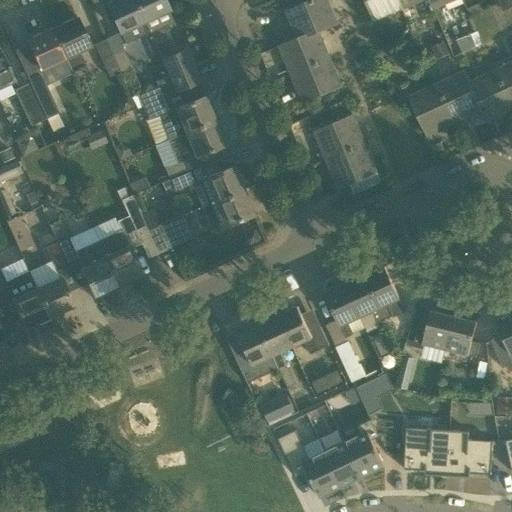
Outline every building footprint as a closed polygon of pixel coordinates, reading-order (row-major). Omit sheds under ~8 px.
[(144,21),(134,0),(111,0),(106,3),(120,32),(144,21)] [(164,0),(134,0),(144,21),(150,32),(173,21),(167,10),(169,10),(164,0)] [(310,0),(286,10),(297,38),(318,29),(318,30),(337,23),(327,0),(310,0)] [(402,8),(398,0),(365,0),(374,19),(402,8)] [(511,0),(499,0),(504,11),(511,7),(511,0)] [(76,16),(52,28),(65,57),(72,71),(85,65),(78,51),(90,46),(76,16)] [(395,22),(380,28),(386,44),(401,38),(395,22)] [(52,28),(27,39),(29,43),(41,69),(44,75),(47,82),(72,71),(65,57),(52,28)] [(279,45),(290,73),(329,57),(318,30),(318,29),(297,38),(279,45)] [(105,39),(94,44),(101,59),(109,77),(120,72),(112,53),(105,39)] [(443,41),(431,46),(436,58),(448,53),(443,41)] [(29,43),(14,50),(29,82),(46,119),(58,114),(41,77),(44,75),(41,69),(29,43)] [(112,53),(120,72),(131,66),(123,48),(112,53)] [(168,56),(162,59),(172,80),(176,90),(199,80),(186,49),(168,56)] [(1,51),(0,51),(0,86),(15,79),(8,63),(7,63),(1,51)] [(149,69),(162,64),(157,51),(144,56),(149,69)] [(329,57),(290,73),(302,101),(341,85),(329,57)] [(511,108),(511,61),(494,70),(511,108)] [(436,83),(454,122),(481,109),(468,82),(469,81),(464,70),(436,83)] [(511,108),(494,70),(469,81),(468,82),(481,109),(486,120),(511,108)] [(150,89),(137,95),(142,106),(148,120),(157,116),(162,114),(171,110),(165,95),(176,90),(172,80),(155,87),(150,89)] [(29,82),(13,90),(24,115),(30,126),(46,119),(29,82)] [(436,83),(417,92),(409,96),(427,134),(454,122),(436,83)] [(129,95),(116,100),(121,112),(134,107),(129,95)] [(162,114),(157,116),(160,123),(167,139),(167,140),(168,140),(172,138),(216,120),(205,95),(198,98),(174,108),(174,109),(171,110),(162,114)] [(314,131),(325,159),(365,143),(353,115),(314,131)] [(177,162),(164,167),(170,180),(192,171),(188,159),(194,156),(194,157),(209,150),(225,143),(216,120),(172,138),(168,140),(169,143),(177,162)] [(102,130),(85,136),(90,149),(107,143),(102,130)] [(365,143),(325,159),(337,187),(352,181),(357,191),(381,181),(365,143)] [(9,147),(0,150),(0,157),(2,162),(13,157),(9,147)] [(17,160),(0,167),(0,181),(22,172),(17,160)] [(218,172),(201,179),(211,202),(244,189),(243,189),(234,166),(235,166),(234,165),(218,171),(218,172)] [(192,171),(170,180),(174,190),(179,188),(187,185),(197,182),(196,181),(192,171)] [(142,173),(128,179),(133,192),(148,186),(142,173)] [(244,189),(211,202),(221,227),(223,226),(254,213),(254,212),(253,213),(244,190),(245,190),(244,189)] [(129,197),(122,200),(129,216),(140,242),(147,258),(158,253),(148,230),(140,213),(133,195),(129,197)] [(145,211),(140,213),(148,230),(154,227),(148,210),(145,211)] [(154,227),(148,230),(158,253),(170,247),(192,238),(185,220),(183,215),(154,227)] [(49,225),(57,243),(68,266),(79,261),(82,267),(88,282),(95,296),(96,296),(95,295),(117,285),(118,286),(119,285),(119,284),(98,241),(74,251),(59,221),(49,225)] [(142,275),(129,247),(122,230),(98,241),(119,284),(141,274),(141,275),(142,275)] [(57,243),(45,248),(51,260),(56,271),(57,270),(68,266),(57,243)] [(400,248),(391,252),(394,260),(404,255),(400,248)] [(385,266),(365,275),(385,319),(393,315),(405,309),(399,296),(385,266)] [(0,268),(0,296),(9,292),(12,298),(21,318),(26,328),(27,328),(27,327),(49,317),(50,317),(50,316),(34,285),(29,271),(6,282),(0,268)] [(60,276),(59,273),(34,285),(50,316),(72,306),(72,307),(73,306),(67,292),(60,276)] [(365,275),(345,284),(359,315),(372,309),(378,322),(385,319),(365,275)] [(345,284),(325,293),(338,321),(345,337),(353,333),(347,320),(359,315),(345,284)] [(329,344),(321,326),(310,332),(298,306),(278,315),(292,346),(304,340),(310,353),(329,344)] [(502,368),(511,363),(511,306),(506,309),(509,315),(496,320),(502,335),(491,339),(502,368)] [(426,329),(417,327),(414,341),(445,349),(453,316),(430,310),(426,329)] [(292,346),(278,315),(258,324),(278,368),(286,364),(280,351),(292,346)] [(476,321),(453,316),(445,349),(476,357),(480,343),(472,341),(476,321)] [(278,368),(258,324),(238,333),(245,350),(235,354),(228,338),(227,338),(247,382),(278,368)] [(347,342),(336,347),(347,370),(351,381),(366,375),(361,364),(358,365),(347,342)] [(403,356),(395,386),(407,389),(415,359),(403,356)] [(344,380),(339,368),(327,373),(333,385),(344,380)] [(499,397),(498,413),(511,413),(511,397),(500,397),(499,397)] [(360,433),(345,441),(362,476),(384,465),(371,439),(379,435),(371,419),(357,426),(360,433)] [(407,427),(404,468),(425,469),(425,470),(435,470),(435,474),(447,475),(450,430),(431,429),(407,427)] [(295,430),(278,438),(282,446),(296,475),(306,470),(319,497),(342,486),(325,450),(309,458),(299,437),(295,430)] [(450,430),(447,475),(459,476),(459,472),(470,472),(491,473),(493,441),(468,439),(469,430),(450,430)] [(345,441),(325,450),(342,486),(362,476),(345,441)]
